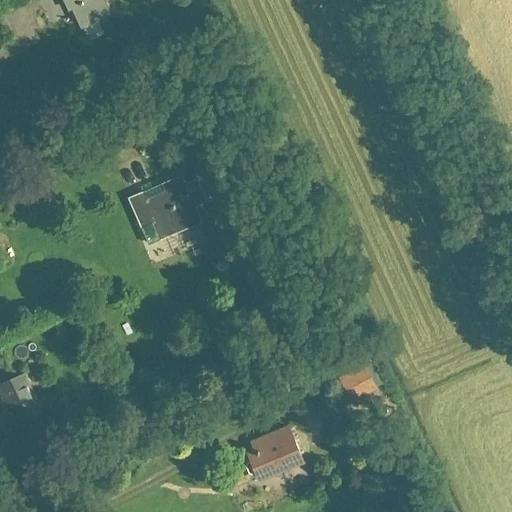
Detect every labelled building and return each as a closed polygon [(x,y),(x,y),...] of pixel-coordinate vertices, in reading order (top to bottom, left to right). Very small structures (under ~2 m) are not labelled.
[(64,0),(68,8),(72,7),(82,28),(110,15),(102,0),(64,0)] [(189,103),(184,89),(167,96),(173,109),(189,103)] [(147,200),(144,192),(128,199),(142,229),(155,223),(161,238),(200,221),(195,209),(208,203),(197,179),(186,184),(182,176),(162,185),(165,192),(147,200)] [(363,363),(337,378),(351,403),(377,389),(375,386),(382,382),(370,362),(364,366),(363,363)] [(25,373),(0,383),(0,388),(15,424),(42,413),(25,373)] [(254,474),(257,480),(301,462),(285,425),(248,441),(251,449),(245,452),(247,458),(243,459),(242,463),(246,474),(251,476),(254,474)] [(412,486),(407,465),(385,470),(390,491),(412,486)] [(239,505),(252,499),(247,486),(233,492),(239,505)] [(373,511),(379,511),(374,491),(364,493),(369,511),(373,511)]
